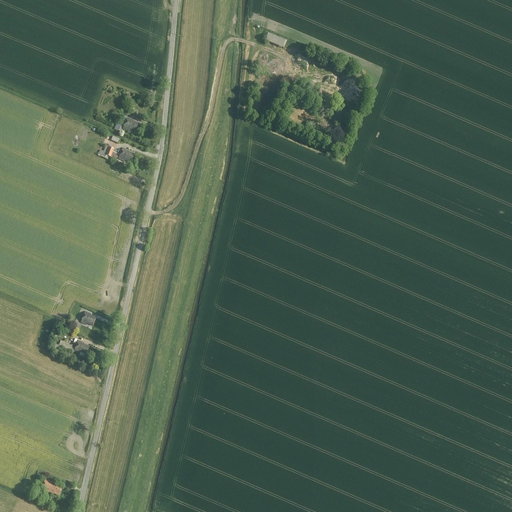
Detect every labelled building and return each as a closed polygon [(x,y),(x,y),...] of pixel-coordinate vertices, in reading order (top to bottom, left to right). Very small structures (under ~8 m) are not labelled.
[(287,40),(269,32),(266,40),(284,48),(287,40)] [(349,75),(299,55),(290,76),(340,97),(341,95),(353,99),(359,84),(348,79),(349,75)] [(142,123),(128,117),(124,127),(128,129),(138,132),(142,123)] [(112,157),(114,148),(106,146),(105,150),(100,149),(99,154),(106,156),(106,155),(112,157)] [(123,149),(119,158),(131,163),(134,153),(123,149)] [(85,312),(81,322),(94,327),(98,317),(85,312)] [(73,327),(80,329),(82,323),(75,321),(73,327)] [(79,341),(75,350),(92,357),(96,347),(79,341)] [(62,486),(46,479),(42,489),(58,496),(62,486)]
